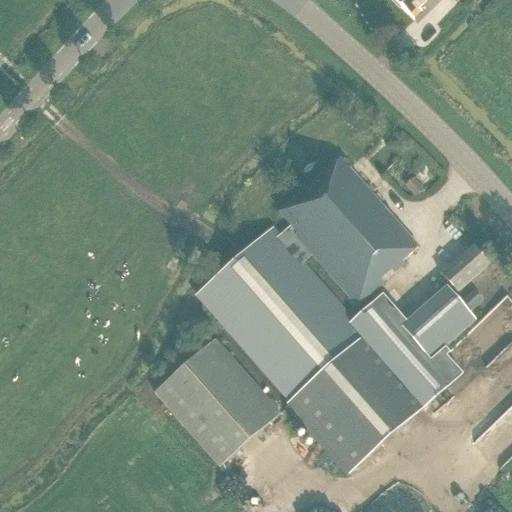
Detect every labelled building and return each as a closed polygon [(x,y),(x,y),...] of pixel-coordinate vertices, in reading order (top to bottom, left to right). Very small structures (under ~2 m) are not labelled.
[(414,21),(421,13),(418,10),(427,0),(391,0),(392,0),(414,21)] [(272,230),(197,297),(290,402),(284,407),(346,477),(431,402),(369,332),(365,336),(302,264),(311,256),(357,308),(404,266),(402,263),(418,249),(348,170),(350,168),(344,161),(342,163),(340,160),(279,214),(291,227),(278,237),(272,230)] [(415,198),(424,190),(413,178),(404,186),(415,198)] [(457,295),(489,264),(474,247),(442,277),(457,295)] [(475,320),(447,288),(401,328),(429,360),(475,320)] [(219,468),(279,415),(214,342),(154,394),(219,468)] [(232,482),(250,511),(282,511),(255,468),(232,482)]
